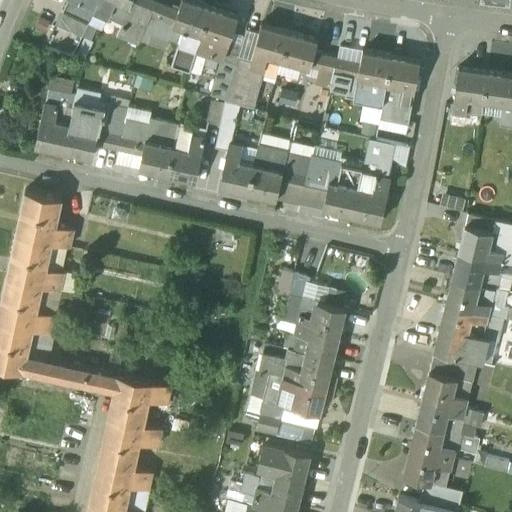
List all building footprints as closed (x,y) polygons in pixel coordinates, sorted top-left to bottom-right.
[(67,0),(66,5),(91,17),(97,5),(86,0),(67,0)] [(156,0),(131,0),(130,3),(144,9),(151,12),(156,0)] [(178,9),(157,0),(156,0),(151,12),(174,22),(178,9)] [(211,5),(194,0),(181,0),(178,9),(174,22),(173,23),(202,33),(211,5)] [(135,5),(131,15),(140,19),(144,9),(135,5)] [(237,14),(211,5),(202,33),(215,37),(211,52),(224,56),(237,14)] [(290,30),(262,22),(250,65),(263,68),(268,53),(282,57),(290,30)] [(318,38),(290,30),(282,57),(310,65),(311,64),(314,50),(318,38)] [(391,54),(363,48),(361,61),(358,75),(358,76),(386,81),(391,54)] [(338,56),(314,50),(311,64),(334,69),(338,56)] [(420,59),(391,54),(386,81),(386,84),(380,113),(409,118),(420,59)] [(361,61),(338,56),(334,69),(358,75),(361,61)] [(488,69),(458,65),(452,109),(466,111),(468,96),(484,98),(488,69)] [(511,72),(488,69),(484,98),(505,101),(511,102),(511,72)] [(76,93),(49,87),(46,101),(59,104),(73,107),(75,101),(76,93)] [(46,101),(45,101),(35,145),(64,151),(70,123),(55,119),(59,104),(46,101)] [(105,108),(75,101),(73,107),(70,123),(99,129),(99,130),(101,131),(104,116),(107,116),(108,113),(104,112),(105,108)] [(511,102),(505,101),(502,122),(511,122),(511,102)] [(107,116),(104,116),(101,131),(99,130),(96,144),(119,149),(122,135),(125,120),(107,116)] [(99,129),(70,123),(64,151),(93,157),(96,144),(99,130),(99,129)] [(192,133),(189,149),(174,145),(168,174),(197,180),(206,136),(192,133)] [(146,141),(122,135),(119,149),(143,154),(146,141)] [(382,138),(370,135),(365,154),(378,157),(382,138)] [(174,145),(146,139),(146,141),(143,154),(140,167),(168,174),(174,145)] [(243,144),(229,141),(220,185),(248,191),(254,163),(240,160),(243,144)] [(283,169),(254,163),(248,191),(277,197),(280,184),(283,171),(283,169)] [(306,176),(283,171),(280,184),(303,189),(306,176)] [(373,189),(358,186),(352,214),(381,220),(390,176),(377,173),(373,189)] [(330,181),(306,176),(303,189),(327,194),(330,181)] [(358,186),(330,180),(330,181),(327,194),(324,208),(352,214),(358,186)] [(62,197),(26,189),(16,232),(52,241),(71,245),(74,228),(56,224),(62,197)] [(511,221),(500,218),(497,228),(511,231),(511,221)] [(493,229),(465,223),(459,249),(501,259),(503,250),(489,246),(493,229)] [(52,241),(16,232),(7,275),(43,283),(61,287),(65,270),(47,266),(52,241)] [(511,243),(505,242),(503,250),(501,259),(511,262),(511,243)] [(501,259),(459,249),(452,275),(480,282),(484,265),(499,269),(501,259)] [(310,276),(295,271),(290,291),(291,291),(304,294),(310,276)] [(43,283),(7,275),(0,304),(0,319),(33,327),(51,331),(55,313),(37,309),(43,283)] [(480,282),(452,275),(446,300),(488,311),(491,301),(476,298),(480,282)] [(345,292),(327,288),(324,300),(342,304),(345,292)] [(304,294),(291,291),(283,319),(297,323),(299,312),(315,316),(319,298),(304,294)] [(324,300),(319,298),(315,316),(299,312),(297,323),(339,333),(346,305),(342,304),(324,300)] [(488,311),(446,300),(440,328),(467,334),(472,317),(486,320),(488,311)] [(503,315),(488,311),(486,320),(486,321),(487,321),(501,324),(503,315)] [(486,320),(472,317),(467,334),(440,328),(434,348),(477,359),(484,360),(490,335),(484,334),(487,321),(486,321),(486,320)] [(33,327),(0,319),(0,364),(24,370),(27,353),(33,327)] [(339,333),(297,323),(295,331),(310,335),(306,351),(333,358),(339,333)] [(273,344),(252,339),(249,352),(263,355),(264,352),(271,354),(273,344)] [(271,354),(264,352),(263,355),(260,369),(270,371),(284,373),(287,364),(302,368),(306,351),(288,347),(286,357),(271,354)] [(477,359),(434,348),(429,369),(457,375),(457,376),(472,379),(477,359)] [(333,358),(306,351),(302,368),(287,364),(284,373),(327,384),(333,358)] [(54,359),(27,353),(24,368),(50,374),(54,359)] [(118,373),(54,359),(50,374),(114,388),(118,373)] [(259,368),(254,392),(264,395),(270,371),(260,369),(259,368)] [(457,375),(429,369),(423,395),(465,405),(467,396),(453,393),(457,376),(457,375)] [(172,384),(118,372),(118,373),(114,388),(108,416),(144,424),(150,398),(168,402),(172,384)] [(327,384),(284,373),(282,383),(297,386),(293,403),(321,410),(327,384)] [(472,379),(457,376),(453,393),(467,396),(472,379)] [(465,405),(423,395),(416,421),(444,428),(448,411),(463,415),(465,405)] [(144,424),(108,416),(99,458),(135,466),(141,440),(159,444),(162,428),(144,424)] [(444,428),(416,421),(410,448),(452,458),(455,447),(440,444),(444,428)] [(311,451),(265,441),(259,467),(277,471),(304,477),(311,451)] [(452,458),(410,448),(404,473),(425,479),(446,483),(452,458)] [(511,468),(511,458),(488,453),(486,463),(511,468)] [(135,466),(99,458),(89,501),(125,509),(131,483),(149,487),(153,470),(135,466)] [(304,477),(277,471),(273,488),(257,485),(255,494),(298,504),(304,477)] [(446,483),(425,479),(420,500),(458,509),(464,488),(446,483)] [(295,511),(298,504),(255,494),(253,503),(268,507),(266,511),(295,511)] [(420,500),(398,495),(394,511),(457,511),(458,509),(420,500)] [(137,511),(125,509),(89,501),(86,511),(137,511)]
